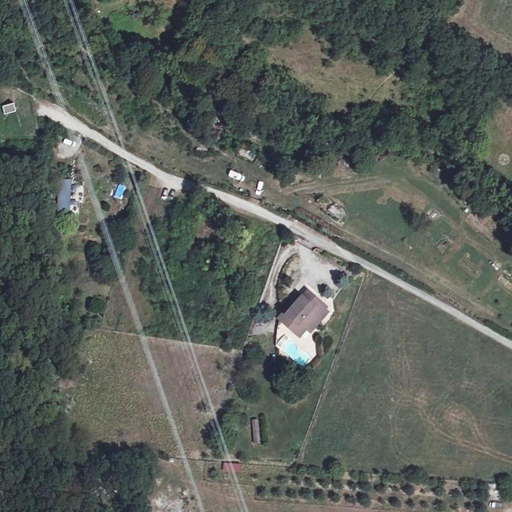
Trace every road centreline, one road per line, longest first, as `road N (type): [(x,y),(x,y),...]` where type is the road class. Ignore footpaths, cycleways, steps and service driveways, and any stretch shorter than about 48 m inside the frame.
road 1 (residential): [(254,207),(511,346)]
road 2 (track): [(85,126),(168,175),(254,207)]
